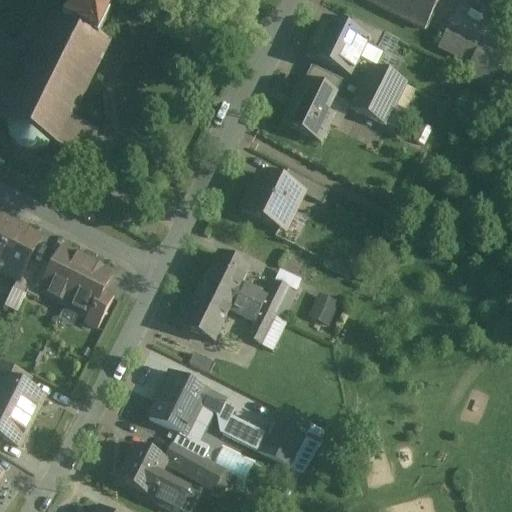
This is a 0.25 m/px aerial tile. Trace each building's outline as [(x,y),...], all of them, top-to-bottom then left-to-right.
[(360,0),(425,31),(440,0),(360,0)] [(466,0),(465,3),(494,17),(502,0),(466,0)] [(0,122),(8,126),(8,129),(7,134),(8,139),(10,143),(12,148),(16,151),(22,155),(29,156),(36,156),(43,154),(47,151),(50,147),(84,164),(98,135),(71,122),(106,50),(109,51),(110,49),(98,43),(109,21),(72,3),(61,24),(49,19),(48,20),(52,22),(25,75),(0,62),(0,122)] [(368,43),(324,22),(308,56),(351,78),(354,70),(366,46),(368,43)] [(471,65),(478,50),(446,34),(438,50),(471,65)] [(375,73),(389,80),(398,62),(392,58),(399,44),(385,36),(377,52),(384,56),(375,73)] [(384,56),(377,52),(366,46),(354,70),(367,77),(370,71),(375,73),(384,56)] [(502,61),(478,50),(471,65),(466,76),(489,87),(502,61)] [(375,73),(370,71),(367,77),(350,111),(384,126),(404,87),(389,80),(375,73)] [(334,99),(300,84),(292,101),(295,102),(283,127),(320,145),(332,120),(326,117),(334,99)] [(288,173),(281,186),(303,196),(302,198),(322,207),(329,194),(288,173)] [(281,186),(262,177),(253,196),(249,194),(241,213),(279,232),(288,213),(294,216),(302,198),(303,196),(281,186)] [(294,216),(288,213),(279,232),(285,234),(294,216)] [(0,258),(16,226),(10,224),(9,225),(0,220),(0,258)] [(20,280),(28,264),(40,240),(21,231),(22,229),(16,226),(0,258),(0,274),(7,277),(9,274),(19,279),(20,280)] [(59,298),(68,302),(87,264),(62,252),(53,269),(40,294),(41,295),(52,300),(59,298)] [(218,257),(204,285),(275,320),(284,302),(268,295),(266,299),(242,288),(250,272),(218,257)] [(26,296),(39,270),(28,264),(20,280),(19,279),(17,283),(13,292),(25,298),(26,296)] [(40,294),(53,269),(42,264),(39,270),(26,296),(38,302),(41,295),(40,294)] [(87,264),(68,302),(76,306),(79,314),(89,319),(90,320),(103,294),(112,276),(87,264)] [(9,274),(7,277),(17,283),(19,279),(9,274)] [(274,284),(268,295),(284,302),(291,306),(297,295),(274,284)] [(261,350),(275,320),(204,285),(182,331),(214,345),(228,316),(252,328),(246,342),(261,350)] [(114,299),(103,294),(90,320),(89,319),(85,326),(97,331),(114,299)] [(65,307),(68,302),(59,298),(52,300),(65,307)] [(335,305),(321,299),(311,320),(325,327),(335,305)] [(76,306),(68,302),(65,307),(79,314),(76,306)] [(291,306),(284,302),(275,320),(283,323),(291,306)] [(194,356),(189,367),(210,377),(215,366),(194,356)] [(0,377),(24,390),(30,379),(0,364),(0,377)] [(210,394),(170,375),(147,421),(186,441),(201,411),(218,420),(225,404),(209,396),(210,394)] [(0,409),(30,424),(42,399),(24,390),(0,377),(0,409)] [(0,440),(18,449),(30,424),(0,409),(0,440)] [(312,428),(280,412),(258,455),(291,471),(312,428)] [(201,462),(173,446),(166,459),(193,473),(195,474),(201,462)] [(149,500),(150,499),(158,482),(167,464),(135,448),(117,484),(149,500)] [(195,474),(193,473),(190,481),(213,493),(224,474),(201,462),(195,474)] [(171,511),(181,493),(158,482),(150,499),(153,501),(152,504),(169,511),(171,511)]
